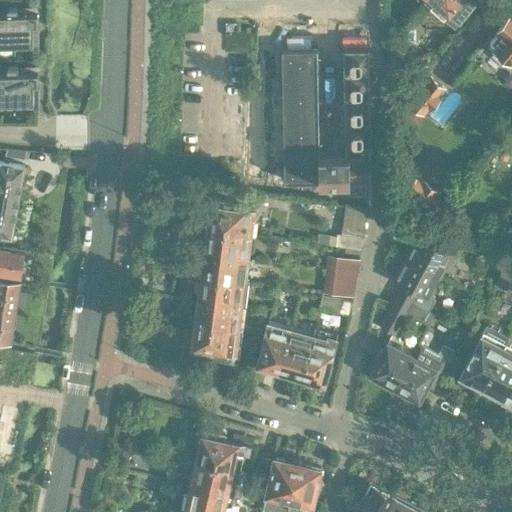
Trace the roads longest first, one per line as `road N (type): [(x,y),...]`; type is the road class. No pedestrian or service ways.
road 1 (tertiary): [(54,511),(114,137)]
road 2 (residential): [(342,430),(384,188)]
road 3 (residential): [(342,430),(179,384)]
road 4 (tertiary): [(114,137),(117,0)]
road 5 (residential): [(424,464),(450,415),(511,447)]
